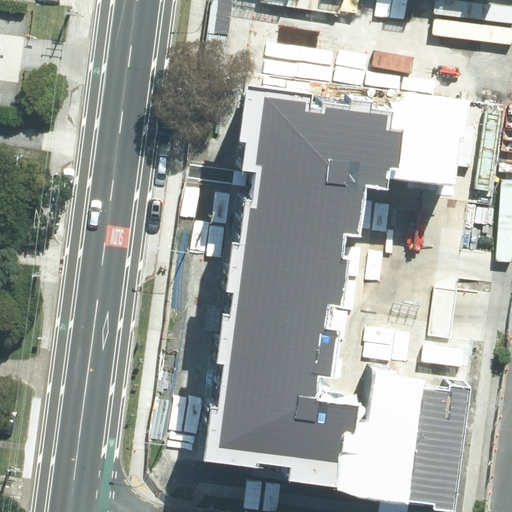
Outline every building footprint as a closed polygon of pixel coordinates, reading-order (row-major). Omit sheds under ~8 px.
[(349,0),(347,21),(408,27),(411,0),(349,0)] [(361,167),(369,81),(364,81),(366,64),(289,56),(287,77),(308,79),(300,161),(361,167)] [(346,273),(339,272),(345,217),(292,211),(285,269),(293,270),(281,380),(292,382),(285,453),(388,462),(393,407),(327,402),(329,386),(333,386),(346,273)] [(428,254),(389,253),(388,295),(427,296),(428,254)] [(511,374),(502,374),(490,470),(511,472),(511,374)] [(283,426),(285,399),(235,397),(233,442),(276,444),(277,425),(283,426)]
